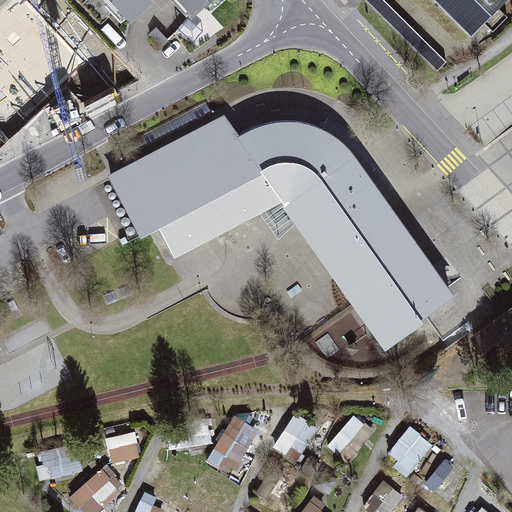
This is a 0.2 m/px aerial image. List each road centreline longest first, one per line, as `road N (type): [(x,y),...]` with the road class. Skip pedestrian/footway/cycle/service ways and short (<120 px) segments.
road 1 (unclassified): [(0,186),(315,13)]
road 2 (tertiary): [(315,13),(511,221)]
road 3 (track): [(408,109),(511,39)]
